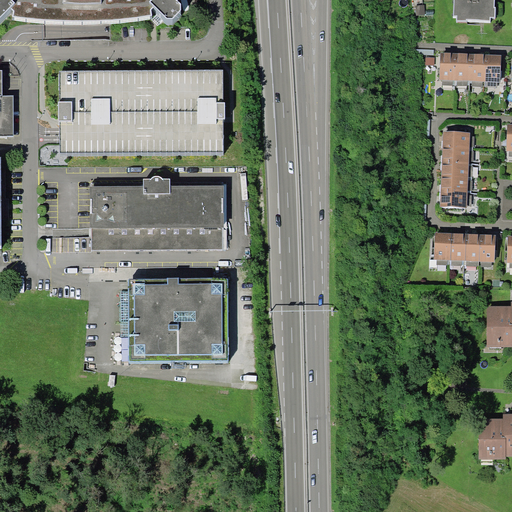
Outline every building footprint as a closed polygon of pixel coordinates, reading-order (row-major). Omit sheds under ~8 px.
[(0,0),(0,17),(5,13),(7,22),(75,27),(145,19),(145,8),(160,24),(167,24),(174,16),(174,9),(166,0),(0,0)] [(495,0),(453,0),(452,23),(494,24),(495,0)] [(449,57),(440,57),(439,80),(499,82),(500,58),(492,58),(479,58),(463,57),(449,57)] [(61,156),(224,155),(224,73),(60,74),(61,156)] [(10,99),(0,99),(0,140),(11,140),(10,99)] [(468,135),(445,134),(444,140),(444,157),(443,171),(443,185),(442,201),(442,208),(465,209),(468,135)] [(144,187),(90,187),(90,227),(93,228),(91,251),(222,249),(222,228),(224,229),(224,186),(170,186),(170,179),(163,179),(160,176),(157,176),(155,176),(152,178),(151,179),(144,178),(144,187)] [(443,236),(436,235),(435,259),(494,262),(495,238),(486,238),(471,237),(458,236),(443,236)] [(120,287),(120,332),(128,332),(128,361),(228,360),(227,278),(127,279),(127,287),(120,287)] [(511,310),(488,310),(487,346),(511,346),(511,305),(511,310)] [(504,422),(479,422),(478,458),(505,459),(505,455),(511,455),(511,417),(504,417),(504,422)]
